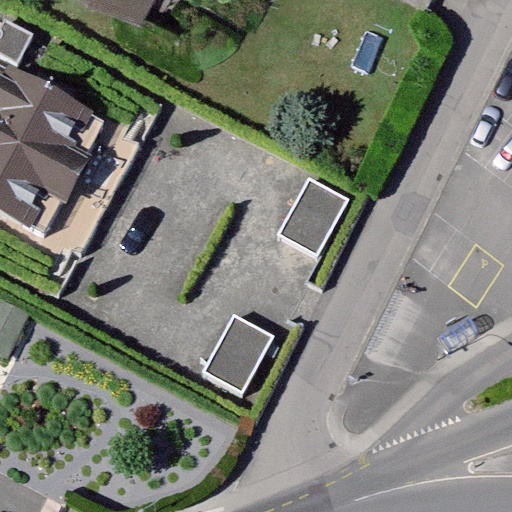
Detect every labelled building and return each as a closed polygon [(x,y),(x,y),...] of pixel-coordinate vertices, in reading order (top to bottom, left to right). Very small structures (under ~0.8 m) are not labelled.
[(105,0),(142,19),(152,0),(105,0)] [(35,42),(11,29),(0,50),(0,59),(21,70),(35,42)] [(0,73),(0,218),(47,242),(106,126),(0,73)] [(313,186),(282,244),(320,265),(352,206),(313,186)] [(30,319),(0,304),(0,362),(6,366),(30,319)] [(275,345),(238,325),(209,378),(246,398),(275,345)]
